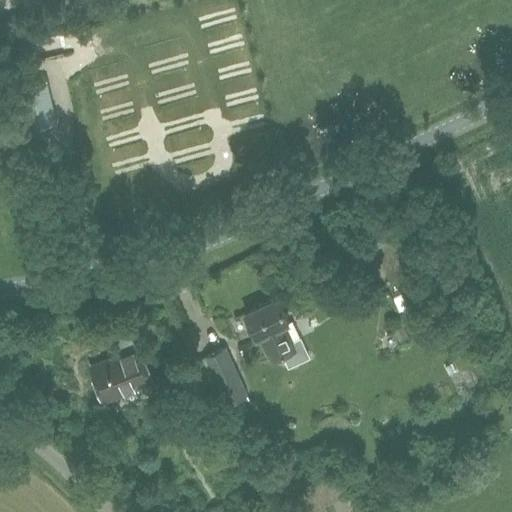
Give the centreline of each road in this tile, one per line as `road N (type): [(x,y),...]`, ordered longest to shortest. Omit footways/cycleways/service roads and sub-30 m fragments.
road 1 (tertiary): [(0,292),(195,245),(511,100)]
road 2 (unclassified): [(106,511),(43,448),(0,421)]
